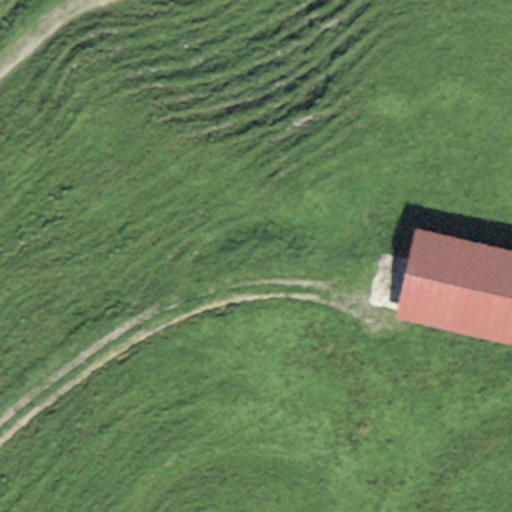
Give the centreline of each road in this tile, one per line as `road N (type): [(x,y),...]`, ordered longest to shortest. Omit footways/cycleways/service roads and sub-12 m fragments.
road 1 (track): [(0,437),(96,351),(212,306),(334,295)]
road 2 (track): [(135,0),(45,33),(0,75)]
